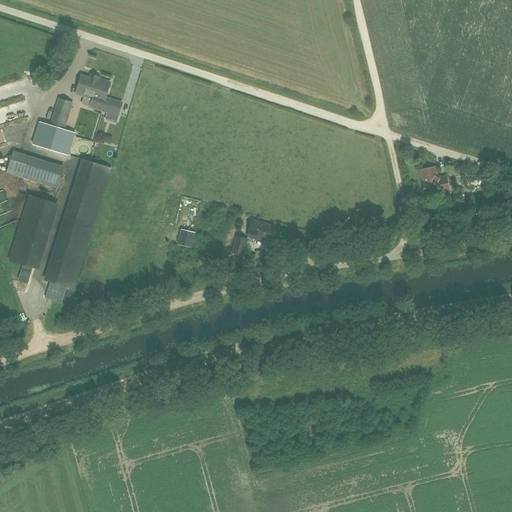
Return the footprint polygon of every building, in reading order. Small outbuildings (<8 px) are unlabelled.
[(118,116),(122,104),(105,98),(110,83),(95,79),(95,81),(82,77),(76,94),(85,97),(86,95),(96,98),(93,108),(118,116)] [(0,125),(33,116),(27,98),(0,105),(0,125)] [(40,123),(34,145),(68,155),(75,133),(65,130),(73,104),(59,100),(50,126),(40,123)] [(7,172),(23,177),(58,188),(63,172),(28,161),(12,157),(7,172)] [(74,290),(94,226),(111,169),(88,161),(50,283),(74,290)] [(421,171),(423,181),(422,181),(425,196),(448,191),(445,177),(437,179),(435,168),(421,171)] [(10,261),(33,268),(53,203),(30,196),(10,261)] [(433,224),(428,197),(415,199),(420,227),(433,224)] [(454,212),(453,212),(452,204),(444,206),(445,214),(446,221),(455,219),(454,212)] [(270,241),(274,227),(252,221),(247,237),(257,239),(257,238),(270,241)] [(180,230),(178,244),(192,247),(194,232),(180,230)] [(243,255),(246,241),(247,240),(237,237),(233,253),(243,255)] [(288,241),(283,243),(287,252),(292,249),(288,241)]
